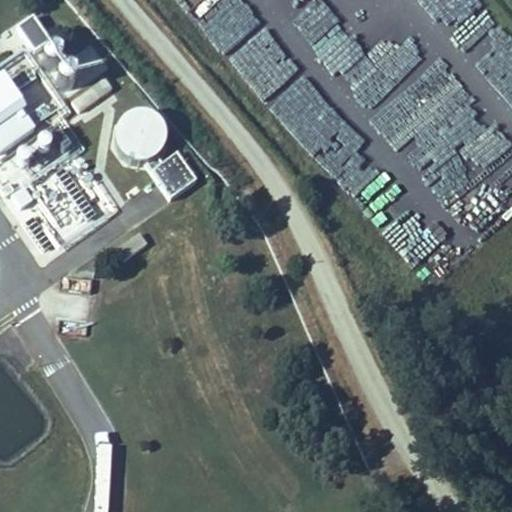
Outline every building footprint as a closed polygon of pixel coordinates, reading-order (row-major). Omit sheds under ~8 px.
[(34,21),(16,32),(34,59),(51,48),(34,21)] [(80,45),(53,82),(78,100),(105,63),(80,45)] [(0,163),(39,135),(3,85),(0,87),(0,163)] [(111,146),(142,181),(173,154),(142,118),(111,146)] [(0,195),(38,258),(113,213),(61,126),(0,162),(0,195)] [(170,207),(197,189),(176,160),(150,178),(170,207)]
